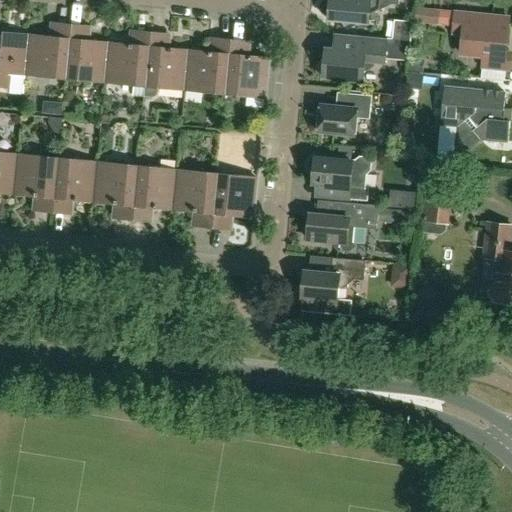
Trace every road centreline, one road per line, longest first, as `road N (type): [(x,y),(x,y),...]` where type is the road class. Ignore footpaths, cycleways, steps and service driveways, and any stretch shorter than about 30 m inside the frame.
road 1 (residential): [(297,11),(274,269),(0,244)]
road 2 (tertiary): [(0,355),(368,391),(459,412),(511,446)]
road 3 (residential): [(297,11),(170,0)]
